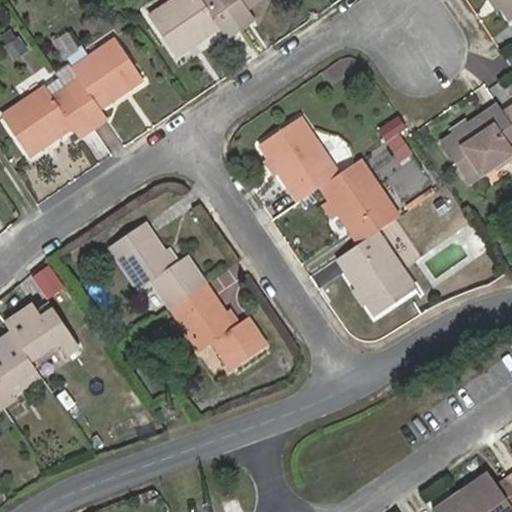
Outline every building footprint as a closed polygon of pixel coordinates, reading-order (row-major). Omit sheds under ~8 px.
[(228,37),(241,28),(221,0),(174,0),(151,16),(178,56),(221,27),(228,37)] [(248,8),(260,0),(221,0),(241,28),(255,19),(248,8)] [(511,0),(498,0),(511,20),(511,0)] [(108,119),(101,107),(144,78),(118,39),(75,68),(82,79),(68,89),(94,128),(108,119)] [(81,137),(94,128),(68,89),(54,99),(47,87),(3,117),(30,157),(73,127),(81,137)] [(443,143),(470,184),(511,156),(511,124),(504,114),(499,105),(443,143)] [(261,144),(300,202),(323,186),(339,175),(301,118),(261,144)] [(379,231),(400,217),(361,160),(339,175),(323,186),(361,243),(379,231)] [(140,290),(153,280),(173,309),(207,285),(186,257),(173,266),(145,224),(111,248),(140,290)] [(376,316),(417,288),(379,231),(361,243),(337,259),(376,316)] [(56,262),(38,273),(52,296),(70,285),(56,262)] [(248,319),(237,327),(207,285),(173,309),(203,350),(214,343),(233,369),(267,346),(248,319)] [(68,357),(80,349),(54,309),(41,318),(33,306),(7,325),(12,333),(22,348),(36,368),(63,349),(68,357)] [(42,376),(36,368),(22,348),(12,333),(0,341),(0,399),(6,408),(17,400),(14,395),(42,376)] [(511,511),(511,479),(510,477),(496,487),(487,474),(462,492),(475,511),(511,511)] [(475,511),(462,492),(433,511),(475,511)]
